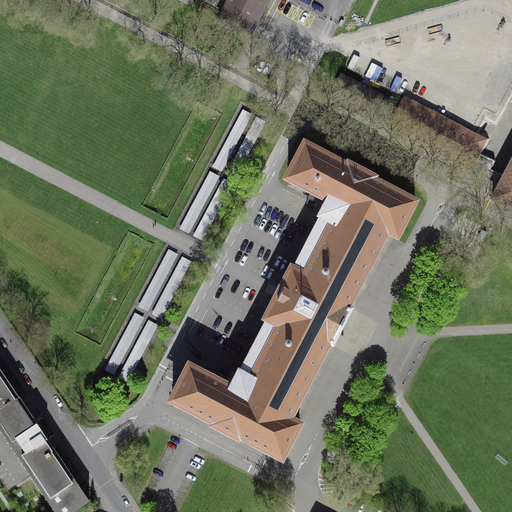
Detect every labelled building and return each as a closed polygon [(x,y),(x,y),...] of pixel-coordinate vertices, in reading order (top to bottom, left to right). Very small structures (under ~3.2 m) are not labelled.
[(181,0),(189,4),(191,0),(202,0),(225,12),(219,23),(248,38),(254,26),(253,25),(264,5),(266,0),(181,0)] [(389,100),(342,76),(332,95),(355,108),(379,120),(389,100)] [(485,140),(405,98),(391,126),(430,147),(470,168),(485,140)] [(243,111),(213,168),(222,173),(252,116),(243,111)] [(257,118),(227,175),(236,180),(266,123),(257,118)] [(173,397),(171,400),(175,402),(175,401),(178,403),(179,403),(183,405),(184,406),(187,408),(188,407),(193,410),(193,411),(196,413),(198,412),(202,415),(202,416),(206,417),(207,417),(211,419),(212,421),(215,422),(214,424),(238,437),(239,435),(242,437),(243,436),(248,438),(248,440),(252,441),(253,441),(257,443),(257,444),(261,446),(262,446),(266,448),(267,449),(270,451),(271,451),(276,453),(276,454),(279,456),(282,458),(284,455),(283,454),(285,451),(285,450),(287,444),(289,444),(292,437),(292,436),(295,430),(296,430),(298,426),(300,423),(297,422),(289,418),(291,414),(291,413),(294,408),(295,407),(299,399),(299,398),(302,392),(303,392),(307,384),(307,383),(309,377),(311,377),(315,369),(315,367),(318,362),(319,361),(323,353),(323,352),(326,346),(327,346),(329,342),(330,343),(330,344),(333,346),(335,342),(336,339),(338,334),(339,334),(340,332),(340,331),(342,327),(344,322),(345,323),(346,320),(348,315),(349,315),(350,312),(351,312),(352,309),(349,307),(349,308),(347,307),(349,303),(349,302),(352,296),(353,296),(357,288),(357,287),(360,281),(361,281),(365,273),(365,272),(368,266),(369,265),(373,257),(373,256),(376,251),(377,250),(381,242),(381,241),(384,235),(385,235),(387,231),(394,235),(394,236),(397,237),(399,234),(398,234),(400,230),(400,229),(403,223),(404,223),(408,216),(407,215),(410,209),(411,209),(413,205),(414,206),(416,203),(412,201),(412,202),(409,200),(408,200),(404,198),(403,197),(400,195),(399,196),(394,193),(394,192),(390,190),(389,191),(385,188),(385,187),(381,185),(380,186),(376,184),(375,182),(372,181),(373,179),(349,166),(348,168),(344,166),(343,166),(339,164),(339,163),(335,161),(334,162),(330,160),(329,158),(326,157),(325,157),(320,155),(320,154),(317,152),(315,152),(311,150),(311,149),(308,147),(308,146),(305,145),(303,148),(304,148),(303,150),(303,151),(301,156),(300,156),(298,160),(298,161),(296,165),(295,166),(293,169),(294,170),(291,175),(290,175),(289,177),(288,176),(287,180),(290,181),(293,182),(294,182),(299,184),(299,185),(303,187),(304,187),(308,189),(308,190),(328,201),(293,269),(292,269),(290,272),(291,272),(288,277),(286,279),(287,280),(286,282),(286,283),(284,287),(283,287),(282,289),(282,291),(280,295),(278,298),(277,299),(276,301),(276,302),(274,306),(273,306),(272,309),(271,308),(270,311),(271,311),(268,316),(267,316),(266,319),(231,388),(211,377),(209,378),(205,375),(205,374),(201,372),(200,373),(196,371),(195,369),(192,368),(193,367),(190,366),(188,369),(188,371),(188,372),(186,377),(184,377),(183,380),(183,381),(181,386),(180,386),(178,390),(178,391),(176,395),(175,396),(174,397),(173,397)] [(492,199),(494,201),(495,200),(511,209),(511,161),(499,187),(494,197),(493,197),(492,199)] [(210,172),(180,229),(189,234),(220,177),(210,172)] [(224,180),(194,237),(203,242),(233,185),(224,180)] [(496,185),(493,184),(487,194),(493,197),(494,197),(499,187),(496,185)] [(97,263),(105,247),(23,209),(15,225),(97,263)] [(169,251),(138,308),(148,313),(178,256),(169,251)] [(183,258),(152,315),(162,320),(192,263),(183,258)] [(67,289),(57,301),(70,311),(80,298),(67,289)] [(135,314),(104,371),(114,376),(144,319),(135,314)] [(149,321),(118,378),(128,383),(158,326),(149,321)] [(0,410),(19,397),(0,367),(0,410)] [(20,397),(19,397),(0,410),(0,430),(14,451),(54,511),(72,511),(89,501),(54,449),(51,451),(51,450),(55,447),(52,443),(49,439),(45,442),(45,441),(47,439),(43,432),(37,423),(20,397)]
